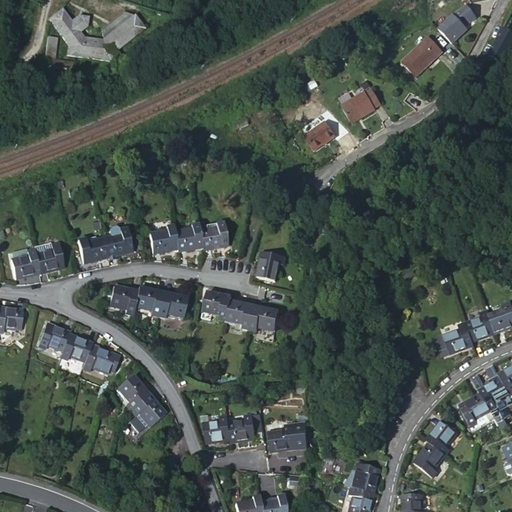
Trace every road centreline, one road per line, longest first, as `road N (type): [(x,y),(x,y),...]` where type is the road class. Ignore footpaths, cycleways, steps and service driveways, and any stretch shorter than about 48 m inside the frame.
road 1 (residential): [(503,0),(452,110),(379,137),(326,179),(316,205)]
road 2 (residential): [(217,511),(186,418),(156,371),(48,302)]
road 3 (residential): [(511,344),(423,406),(393,457),(384,511)]
road 4 (residential): [(48,302),(62,287),(142,270),(253,288)]
road 5 (track): [(326,179),(290,178),(265,188),(241,285)]
